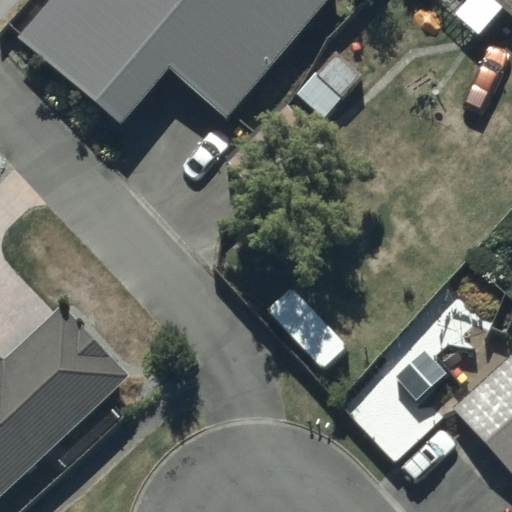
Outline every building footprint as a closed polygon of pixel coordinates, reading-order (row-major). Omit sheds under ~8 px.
[(69,0),(19,58),(124,148),(173,92),(226,137),(343,1),(342,0),(69,0)] [(511,0),(480,0),(511,29),(511,0)] [(335,64),(298,105),(324,129),(362,88),(335,64)] [(290,121),(228,179),(260,214),(323,156),(290,121)] [(9,366),(0,356),(0,511),(5,511),(144,385),(73,308),(9,366)] [(511,370),(461,415),(511,472),(511,370)]
